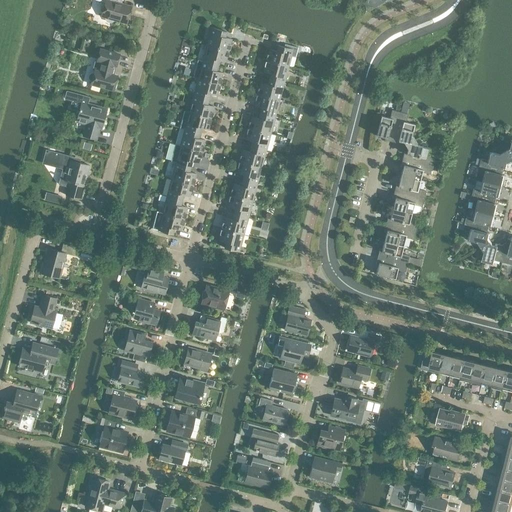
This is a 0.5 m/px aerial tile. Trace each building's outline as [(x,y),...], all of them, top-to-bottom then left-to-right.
[(95,0),(105,3),(105,4),(104,4),(101,5),(100,9),(101,12),(102,12),(101,17),(106,18),(106,19),(107,21),(111,22),(113,21),(114,20),(127,24),(131,7),(118,3),(118,0),(95,0)] [(212,28),(207,45),(229,50),(232,39),(225,37),(226,32),(212,28)] [(270,49),(267,60),(288,66),(291,56),(296,57),(298,47),(285,44),(284,47),(278,45),(276,51),(270,49)] [(226,62),(229,50),(207,45),(203,61),(219,66),(220,60),(226,62)] [(114,90),(114,89),(116,88),(117,85),(115,83),(117,76),(111,75),(114,65),(116,66),(119,54),(100,49),(97,61),(102,62),(99,71),(94,70),(91,84),(114,90)] [(223,73),(217,71),(219,66),(203,61),(197,60),(197,67),(196,71),(193,77),(193,76),(192,77),(198,79),(198,78),(220,84),(223,73)] [(288,66),(267,60),(264,72),(270,74),(269,79),(284,83),(288,66)] [(217,96),(220,84),(198,78),(198,79),(194,95),(208,99),(210,94),(217,96)] [(279,100),(284,83),(269,79),(267,85),(261,83),(258,94),(279,100)] [(67,91),(65,98),(73,100),(71,108),(79,110),(77,119),(87,122),(83,136),(96,139),(99,128),(101,128),(107,109),(88,104),(90,97),(79,94),(67,91)] [(279,100),(258,94),(255,105),(261,107),(260,113),(275,117),(279,100)] [(207,105),(208,99),(194,95),(189,112),(211,118),(214,106),(207,105)] [(392,142),(400,112),(392,110),(390,118),(381,116),(376,135),(385,138),(384,140),(392,142)] [(208,129),(211,118),(189,112),(185,111),(180,128),(185,129),(200,133),(201,127),(208,129)] [(408,114),(400,112),(392,142),(400,144),(401,142),(403,142),(405,146),(415,140),(412,135),(414,124),(406,122),(408,114)] [(270,133),(275,117),(260,113),(258,118),(252,116),(249,128),(270,133)] [(270,133),(249,128),(245,139),(252,141),(251,146),(266,150),(270,133)] [(198,138),(200,133),(185,129),(180,146),(202,151),(205,140),(198,138)] [(418,145),(415,140),(405,146),(407,149),(407,152),(404,151),(402,159),(432,166),(434,160),(434,159),(426,156),(428,148),(427,147),(427,145),(426,144),(424,143),(422,143),(420,144),(419,146),(418,145)] [(84,142),(83,149),(90,151),(92,144),(84,142)] [(199,163),(202,151),(180,146),(176,145),(171,162),(176,163),(191,166),(192,161),(199,163)] [(261,167),(266,150),(251,146),(249,152),(243,150),(240,161),(261,167)] [(90,165),(72,161),(73,157),(46,150),(43,161),(68,167),(65,180),(67,181),(67,182),(69,182),(66,195),(81,199),(82,193),(84,193),(89,172),(88,172),(90,165)] [(507,163),(511,161),(505,151),(500,154),(491,152),(489,161),(481,159),(479,165),(503,171),(504,167),(506,168),(507,163)] [(431,170),(432,166),(402,159),(400,167),(403,167),(401,176),(420,181),(422,172),(430,174),(431,170)] [(257,184),(261,167),(240,161),(236,173),(243,174),(242,180),(257,184)] [(189,172),(191,166),(176,163),(171,179),(193,185),(196,174),(189,172)] [(502,175),(503,171),(479,165),(478,171),(486,173),(484,182),(502,186),(504,175),(502,175)] [(418,189),(420,181),(401,176),(398,184),(396,184),(394,191),(424,199),(426,191),(418,189)] [(190,196),(193,185),(171,179),(167,196),(182,200),(183,195),(190,196)] [(252,201),(257,184),(242,180),(240,185),(234,184),(231,195),(252,201)] [(499,197),(502,186),(484,182),(476,180),(472,194),(496,200),(496,196),(499,197)] [(424,199),(394,191),(392,199),(394,200),(392,208),(412,213),(414,205),(422,207),(424,199)] [(462,191),(460,197),(471,200),(472,194),(462,191)] [(46,192),(44,200),(61,204),(63,197),(46,192)] [(495,204),(496,200),(472,194),(471,200),(470,200),(479,202),(476,211),(494,215),(497,204),(495,204)] [(248,218),(252,201),(231,195),(227,206),(234,208),(233,214),(248,218)] [(180,205),(182,200),(167,196),(163,213),(184,219),(187,207),(180,205)] [(410,222),(412,213),(392,208),(390,217),(388,216),(386,224),(416,232),(418,224),(410,222)] [(491,226),(494,215),(476,211),(474,219),(466,217),(466,218),(465,223),(488,229),(489,225),(491,226)] [(181,230),(184,219),(163,213),(158,230),(173,234),(174,228),(181,230)] [(243,234),(248,218),(233,214),(231,219),(225,217),(221,228),(243,234)] [(487,233),(488,229),(465,223),(463,229),(471,231),(469,240),(478,242),(481,247),(490,242),(488,238),(490,233),(487,233)] [(416,232),(386,224),(384,232),(386,233),(384,241),(403,246),(406,237),(414,240),(416,232)] [(239,251),(243,234),(221,228),(218,240),(225,242),(224,247),(239,251)] [(511,237),(511,239),(507,238),(506,242),(504,244),(506,246),(502,262),(511,264),(511,237)] [(403,246),(384,241),(382,249),(380,249),(378,257),(407,264),(409,257),(409,256),(401,254),(403,246)] [(506,246),(504,244),(502,245),(496,244),(495,246),(492,245),(490,242),(481,247),(484,253),(482,261),(493,264),(494,260),(502,262),(506,246)] [(77,247),(63,243),(61,252),(48,248),(41,273),(60,278),(67,254),(74,256),(77,247)] [(407,264),(378,257),(376,265),(378,265),(376,274),(395,279),(397,270),(405,272),(407,264)] [(409,257),(407,264),(421,268),(423,261),(409,257)] [(168,280),(157,277),(158,271),(141,266),(139,272),(145,274),(141,288),(164,294),(168,280)] [(224,309),(228,291),(207,285),(205,290),(203,291),(202,296),(203,298),(202,303),(224,309)] [(30,322),(52,328),(56,312),(53,311),(56,298),(43,295),(40,308),(34,306),(30,322)] [(139,321),(156,325),(160,311),(150,308),(152,302),(138,299),(134,313),(140,315),(139,321)] [(307,335),(311,320),(300,317),(302,309),(289,306),(287,315),(288,315),(285,330),(307,335)] [(195,321),(192,334),(215,340),(220,320),(206,316),(204,323),(195,321)] [(148,357),(151,343),(140,340),(142,334),(130,331),(124,351),(134,353),(132,360),(144,363),(146,357),(148,357)] [(351,335),(347,351),(370,356),(374,344),(378,345),(380,337),(368,334),(367,340),(351,335)] [(308,356),(310,345),(279,337),(277,345),(283,346),(280,358),(286,360),(295,362),(300,363),(302,355),(308,356)] [(392,337),(390,345),(399,347),(401,339),(392,337)] [(57,349),(37,344),(33,343),(31,351),(23,349),(22,351),(21,352),(20,356),(20,357),(18,365),(25,367),(25,369),(26,372),(31,373),(33,371),(34,369),(41,371),(43,364),(48,366),(49,362),(54,363),(57,349)] [(188,348),(184,364),(198,367),(198,369),(206,372),(211,354),(188,348)] [(440,373),(445,354),(434,351),(431,362),(427,363),(426,364),(425,365),(424,366),(424,367),(424,368),(425,369),(429,371),(440,373)] [(450,376),(455,357),(445,354),(440,373),(450,376)] [(461,379),(466,360),(455,357),(450,376),(461,379)] [(286,360),(284,366),(294,368),(295,362),(286,360)] [(471,383),(476,362),(466,360),(461,379),(460,380),(471,383)] [(140,387),(143,373),(133,370),(134,364),(122,361),(120,367),(121,368),(118,382),(140,387)] [(481,385),(481,384),(487,365),(476,362),(471,383),(481,385)] [(343,368),(339,383),(358,388),(360,379),(367,381),(371,369),(357,365),(356,371),(343,368)] [(492,387),(497,368),(487,365),(481,384),(492,387)] [(268,388),(292,394),(297,374),(274,368),(268,388)] [(503,389),(508,370),(497,368),(492,387),(491,388),(503,391),(503,390),(503,389)] [(382,370),(380,379),(388,380),(390,372),(382,370)] [(511,391),(511,371),(508,370),(503,389),(503,390),(511,391)] [(180,377),(175,397),(198,403),(204,383),(180,377)] [(131,420),(136,401),(123,398),(125,392),(107,387),(105,393),(113,395),(108,413),(131,420)] [(40,396),(22,391),(17,390),(13,403),(7,401),(5,407),(4,406),(4,408),(5,408),(2,417),(20,422),(22,411),(28,413),(30,405),(38,407),(40,396)] [(335,399),(331,415),(338,416),(338,419),(345,420),(345,418),(351,420),(350,422),(359,424),(363,408),(365,401),(356,399),(345,397),(344,402),(335,399)] [(260,398),(259,403),(258,405),(266,407),(263,420),(284,425),(288,410),(272,406),(273,401),(260,398)] [(467,423),(469,416),(440,409),(440,411),(436,424),(462,431),(464,422),(467,423)] [(171,411),(166,431),(189,437),(195,417),(171,411)] [(99,447),(122,453),(128,433),(104,427),(99,447)] [(321,430),(317,445),(323,446),(322,447),(331,449),(331,448),(339,450),(344,430),(332,427),(330,433),(321,430)] [(253,450),(276,456),(279,443),(277,442),(279,435),(253,429),(251,437),(256,438),(253,450)] [(433,455),(458,461),(460,452),(458,451),(460,443),(435,436),(433,445),(435,446),(433,455)] [(163,444),(159,458),(181,465),(185,451),(186,451),(187,445),(175,441),(173,447),(163,444)] [(237,455),(236,462),(245,464),(246,458),(237,455)] [(342,464),(322,459),(314,456),(309,477),(332,483),(335,470),(340,471),(342,464)] [(455,472),(441,469),(443,463),(429,460),(419,457),(417,463),(427,466),(423,481),(451,488),(455,472)] [(511,458),(504,457),(501,467),(511,469),(511,458)] [(245,481),(268,487),(272,473),(268,472),(269,466),(252,461),(250,467),(248,467),(245,481)] [(511,469),(501,467),(498,477),(511,480),(511,469)] [(110,482),(93,477),(85,506),(102,511),(104,504),(120,508),(124,493),(108,489),(110,482)] [(511,480),(498,477),(496,488),(511,492),(511,480)] [(426,496),(427,494),(428,490),(412,486),(410,493),(418,495),(416,503),(423,505),(422,511),(424,511),(445,511),(448,502),(426,496)] [(511,492),(496,488),(493,498),(511,503),(511,492)] [(171,498),(155,494),(153,502),(145,500),(141,511),(171,511),(173,507),(169,506),(171,498)] [(509,511),(511,503),(493,498),(490,509),(502,511),(509,511)]
